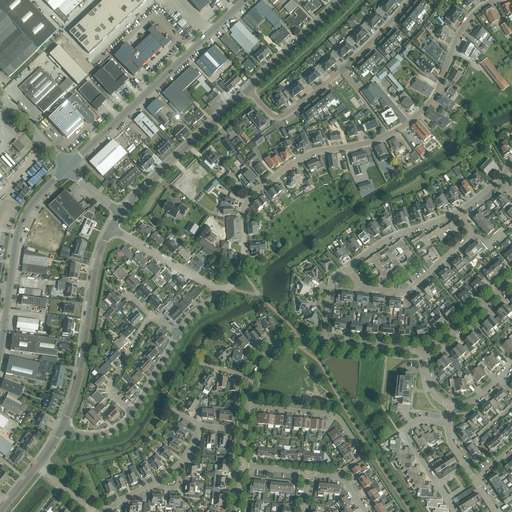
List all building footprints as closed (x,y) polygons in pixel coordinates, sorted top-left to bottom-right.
[(27,0),(0,0),(0,67),(9,77),(18,69),(57,31),(37,11),(27,0)] [(43,0),(49,6),(47,8),(52,13),(54,11),(64,22),(67,19),(71,15),(69,14),(84,0),(43,0)] [(114,13),(119,9),(109,0),(104,0),(103,1),(114,13)] [(123,5),(118,0),(109,0),(119,9),(123,5)] [(140,6),(136,2),(133,0),(129,0),(128,1),(136,10),(140,6)] [(188,0),(200,13),(210,4),(206,0),(188,0)] [(308,17),(299,8),(296,5),(298,3),(295,0),(292,0),(284,8),(290,14),(294,10),(299,15),(294,19),(291,16),(285,21),(292,28),(295,26),(297,28),(304,21),(308,17)] [(315,0),(311,0),(309,3),(306,5),(312,12),(316,9),(317,9),(321,5),(315,0)] [(383,1),(391,8),(396,3),(394,1),(394,0),(385,0),(384,2),(383,1)] [(418,0),(416,3),(424,10),(427,5),(421,0),(418,0)] [(111,16),(114,13),(103,1),(100,4),(111,16)] [(128,1),(123,5),(132,14),(136,10),(128,1)] [(267,20),(274,27),(275,25),(280,21),(269,9),(262,1),(260,3),(255,7),(265,18),(267,20)] [(391,8),(383,1),(378,7),(379,8),(377,10),(382,15),(384,12),(386,14),(391,8)] [(413,7),(420,14),(424,10),(416,3),(413,7)] [(511,20),(511,10),(510,7),(511,7),(509,3),(502,7),(502,8),(501,8),(501,7),(498,9),(503,17),(506,15),(508,18),(509,18),(511,21),(511,20)] [(106,20),(111,16),(100,4),(95,8),(106,20)] [(132,14),(123,5),(119,9),(127,18),(132,14)] [(453,8),(450,12),(458,18),(463,13),(461,11),(463,9),(457,5),(456,7),(455,7),(454,9),(453,8)] [(500,19),(491,6),(483,11),(491,24),(500,19)] [(244,17),(242,19),(252,30),(255,28),(265,18),(255,7),(244,17)] [(420,14),(413,7),(409,11),(417,18),(420,14)] [(103,24),(106,20),(95,8),(92,12),(103,24)] [(127,18),(119,9),(114,13),(123,22),(127,18)] [(382,19),(381,18),(380,17),(382,15),(377,10),(370,18),(377,24),(382,19)] [(413,22),(417,18),(409,11),(406,15),(413,22)] [(99,28),(103,24),(92,12),(88,16),(99,28)] [(458,18),(450,12),(447,16),(448,16),(446,19),(447,19),(445,21),(450,26),(452,23),(454,24),(458,18)] [(123,22),(114,13),(111,16),(119,26),(123,22)] [(402,20),(410,26),(413,22),(406,15),(402,20)] [(94,32),(99,28),(88,16),(83,20),(94,32)] [(106,20),(115,30),(119,26),(111,16),(106,20)] [(439,17),(436,20),(441,26),(444,23),(439,17)] [(372,30),(374,27),(377,24),(370,18),(363,25),(368,30),(370,28),(372,30)] [(86,33),(90,36),(94,32),(83,20),(78,24),(86,33)] [(115,30),(106,20),(103,24),(111,33),(115,30)] [(407,30),(410,26),(402,20),(399,24),(404,28),(401,31),(407,35),(409,32),(407,30)] [(239,22),(230,31),(232,33),(230,36),(246,53),(247,53),(256,44),(257,43),(258,43),(253,37),(239,23),(239,22)] [(504,32),(510,28),(506,23),(500,26),(504,32)] [(86,33),(78,24),(75,28),(79,32),(83,36),(86,33)] [(111,33),(103,24),(99,28),(107,37),(111,33)] [(360,27),(355,32),(362,39),(367,34),(365,32),(368,30),(363,25),(361,27),(360,27)] [(438,32),(447,36),(448,32),(446,31),(447,29),(440,26),(438,32)] [(134,76),(143,68),(142,67),(163,48),(164,49),(165,48),(164,48),(171,41),(168,38),(169,37),(168,37),(165,39),(153,27),(148,32),(151,35),(147,39),(143,34),(140,38),(144,42),(134,52),(127,45),(115,57),(121,64),(122,63),(125,66),(124,67),(134,76)] [(278,32),(279,33),(272,40),(278,46),(283,41),(290,35),(283,27),(278,32)] [(486,32),(479,27),(475,33),(474,32),(471,36),(479,41),(481,37),(482,38),(486,32)] [(73,37),(79,32),(75,28),(69,33),(73,37)] [(107,37),(99,28),(94,32),(103,41),(107,37)] [(414,38),(412,40),(415,44),(417,41),(417,40),(424,31),(422,29),(414,38)] [(389,34),(397,41),(400,37),(393,30),(389,34)] [(77,42),(83,36),(79,32),(73,37),(77,42)] [(103,41),(94,32),(90,36),(90,37),(98,45),(103,41)] [(347,39),(348,40),(353,45),(355,42),(357,44),(362,39),(355,32),(347,39)] [(447,36),(438,32),(436,35),(439,37),(438,39),(444,41),(447,36)] [(87,40),(90,37),(90,36),(86,33),(83,36),(77,42),(81,46),(87,40)] [(393,45),(397,41),(389,34),(386,38),(393,45)] [(240,50),(225,35),(220,40),(235,55),(239,51),(240,50)] [(87,40),(91,45),(95,49),(98,45),(90,37),(87,40)] [(389,49),(393,45),(386,38),(382,42),(389,49)] [(85,50),(91,45),(87,40),(81,46),(85,50)] [(340,47),(347,54),(352,49),(350,47),(353,45),(348,40),(340,47)] [(423,48),(426,51),(438,61),(442,52),(436,46),(437,45),(432,41),(429,45),(428,47),(426,45),(424,47),(423,48)] [(386,52),(389,49),(382,42),(378,46),(383,50),(380,53),(385,58),(388,55),(386,52)] [(467,43),(463,49),(461,54),(470,59),(475,50),(472,49),(473,47),(467,43)] [(89,54),(95,49),(91,45),(85,50),(89,54)] [(214,46),(196,63),(210,78),(228,61),(214,46)] [(331,53),(332,54),(337,59),(339,57),(341,59),(347,54),(340,47),(340,46),(331,53)] [(53,60),(63,51),(59,47),(49,56),(53,60)] [(259,52),(265,58),(270,53),(264,47),(259,52)] [(408,51),(404,48),(399,54),(402,57),(408,51)] [(58,65),(67,56),(63,51),(53,60),(58,65)] [(368,55),(375,63),(377,61),(380,63),(384,59),(379,54),(377,56),(372,51),(368,55)] [(265,58),(259,52),(254,57),(260,63),(265,58)] [(332,54),(324,60),(331,68),(336,63),(334,61),(337,59),(332,54)] [(371,66),(375,63),(368,55),(364,59),(371,66)] [(67,56),(58,65),(62,69),(71,60),(67,56)] [(426,58),(419,67),(425,72),(426,70),(430,74),(435,69),(431,65),(432,64),(426,58)] [(487,58),(480,64),(502,92),(509,86),(487,58)] [(256,67),(251,61),(249,59),(242,65),(243,65),(240,67),(242,69),(244,67),(249,73),(256,67)] [(367,70),(371,66),(364,59),(360,63),(367,70)] [(400,64),(394,59),(386,67),(391,73),(400,64)] [(66,74),(76,64),(71,60),(62,69),(66,74)] [(324,60),(317,67),(321,72),(323,70),(325,72),(331,68),(324,60)] [(111,61),(103,69),(102,69),(93,77),(111,96),(116,93),(125,84),(129,80),(111,61)] [(363,74),(367,70),(360,63),(356,66),(363,74)] [(70,78),(80,69),(76,64),(66,74),(70,78)] [(191,67),(162,94),(181,114),(195,101),(186,91),(187,91),(185,89),(200,76),(191,67)] [(314,68),(308,73),(314,81),(320,76),(318,74),(321,72),(317,67),(314,69),(314,68)] [(41,68),(35,73),(20,88),(25,94),(37,107),(38,107),(44,113),(65,93),(64,93),(73,84),(68,79),(59,88),(59,87),(47,74),(46,74),(41,68)] [(84,73),(80,69),(70,78),(74,82),(84,73)] [(387,75),(383,69),(376,75),(381,81),(387,75)] [(448,79),(457,85),(459,81),(458,81),(462,75),(454,70),(451,75),(450,75),(448,79)] [(84,73),(74,82),(78,87),(88,78),(84,73)] [(303,78),(301,80),(305,86),(307,84),(309,86),(314,81),(308,73),(302,78),(303,78)] [(407,97),(407,98),(405,96),(406,95),(402,91),(404,90),(390,74),(385,78),(398,92),(397,93),(397,95),(401,100),(402,99),(404,101),(401,104),(404,107),(404,106),(409,110),(414,105),(407,97)] [(222,81),(219,84),(223,89),(225,87),(229,92),(240,81),(235,75),(225,85),(222,81)] [(381,81),(376,75),(372,79),(377,84),(381,81)] [(429,98),(434,89),(417,79),(412,88),(422,94),(425,95),(429,98)] [(301,80),(292,87),(298,94),(304,90),(302,88),(305,86),(301,80)] [(405,87),(405,88),(407,89),(410,84),(404,80),(403,82),(402,82),(401,84),(401,85),(405,87)] [(78,91),(92,105),(97,111),(102,106),(102,105),(107,101),(89,81),(78,91)] [(208,81),(206,83),(212,90),(215,88),(208,81)] [(215,83),(213,85),(215,87),(222,94),(224,92),(217,85),(215,83)] [(382,98),(371,84),(362,91),(372,105),(382,98)] [(298,94),(292,87),(284,93),(288,98),(290,96),(292,99),(298,94)] [(456,93),(449,88),(446,93),(453,97),(456,93)] [(330,103),(334,99),(336,102),(339,99),(334,94),(332,96),(328,91),(324,95),(330,103)] [(214,92),(208,98),(204,101),(211,109),(215,105),(214,105),(221,99),(214,92)] [(279,109),(284,105),(285,104),(284,102),(286,100),(282,93),(272,100),(279,109)] [(74,95),(60,109),(63,112),(52,123),(67,139),(84,123),(83,122),(84,120),(86,122),(90,123),(93,115),(91,113),(74,95)] [(324,95),(319,98),(327,107),(326,106),(330,103),(324,95)] [(440,95),(436,102),(448,108),(452,102),(440,95)] [(322,110),(327,107),(319,98),(315,102),(322,110)] [(164,106),(157,99),(152,104),(159,111),(164,106)] [(322,110),(315,102),(311,105),(317,113),(321,109),(322,110)] [(159,111),(152,104),(146,109),(161,125),(159,127),(163,131),(168,126),(166,124),(169,122),(159,111)] [(460,108),(465,112),(469,107),(464,104),(460,108)] [(313,116),(317,113),(311,105),(307,108),(314,117),(313,116)] [(339,113),(346,108),(343,105),(336,109),(339,113)] [(307,123),(314,117),(307,108),(302,112),(307,117),(304,119),(307,123)] [(436,114),(430,108),(429,108),(426,113),(430,116),(429,117),(444,129),(451,122),(442,116),(444,114),(441,112),(439,114),(437,112),(436,114)] [(63,112),(60,109),(49,119),(52,123),(63,112)] [(198,109),(191,116),(190,115),(186,119),(190,123),(191,122),(193,125),(198,120),(199,120),(204,115),(198,109)] [(397,119),(393,113),(391,109),(381,115),(388,125),(397,119)] [(248,115),(254,123),(262,117),(257,112),(255,113),(253,111),(248,115)] [(361,118),(360,117),(363,114),(361,112),(354,117),(357,121),(361,118)] [(142,113),(134,121),(151,139),(159,131),(142,113)] [(262,117),(254,123),(261,131),(266,127),(264,125),(266,123),(262,117)] [(338,128),(332,120),(330,122),(329,120),(327,121),(328,122),(327,122),(328,125),(330,127),(330,126),(331,126),(334,124),(337,128),(338,128)] [(364,125),(365,125),(367,131),(366,132),(379,127),(376,120),(364,124),(364,125)] [(0,130),(5,136),(9,131),(0,121),(0,130)] [(419,121),(411,127),(424,141),(431,135),(419,121)] [(437,125),(433,122),(429,127),(433,130),(437,125)] [(362,131),(357,124),(356,124),(346,127),(349,137),(354,136),(354,137),(358,136),(357,133),(362,131)] [(178,140),(187,132),(182,127),(173,135),(178,140)] [(318,131),(319,133),(317,133),(316,132),(311,134),(314,144),(322,142),(322,140),(325,139),(322,130),(318,131)] [(330,132),(330,134),(331,141),(340,140),(339,133),(333,133),(333,131),(330,132)] [(306,147),(305,146),(305,145),(308,144),(304,134),(301,135),(302,138),(300,139),(300,138),(294,140),(298,150),(306,147)] [(265,139),(261,135),(248,146),(252,150),(265,139)] [(161,156),(172,147),(169,144),(171,142),(168,138),(155,150),(161,156)] [(400,155),(398,152),(405,148),(403,144),(400,146),(395,138),(388,142),(392,148),(390,149),(392,152),(394,151),(395,154),(397,157),(400,155)] [(25,148),(18,140),(12,145),(19,153),(25,148)] [(110,173),(114,169),(113,168),(127,155),(113,141),(90,163),(103,177),(107,180),(112,175),(110,173)] [(286,147),(284,147),(282,149),(282,150),(288,159),(292,156),(286,148),(290,145),(288,141),(283,142),(286,147)] [(500,149),(503,154),(502,155),(504,158),(508,156),(507,155),(510,153),(506,148),(509,146),(506,141),(501,144),(503,148),(500,149)] [(230,153),(232,152),(235,149),(230,143),(227,145),(225,146),(230,153)] [(384,151),(382,145),(374,148),(378,158),(387,154),(386,150),(384,151)] [(421,145),(415,150),(420,157),(427,153),(421,145)] [(140,157),(143,160),(144,161),(140,165),(145,171),(148,168),(149,169),(153,166),(152,165),(155,162),(151,158),(154,155),(148,149),(145,152),(140,157)] [(288,159),(282,150),(278,154),(275,150),(273,152),(276,156),(277,155),(283,162),(284,161),(284,162),(288,159)] [(361,163),(360,161),(366,159),(364,151),(351,155),(353,162),(357,162),(357,164),(361,163)] [(212,152),(205,160),(211,166),(213,163),(216,166),(219,163),(216,160),(219,158),(212,152)] [(258,159),(255,155),(253,152),(247,157),(250,161),(253,162),(256,166),(255,168),(261,175),(267,171),(261,163),(258,159)] [(415,152),(411,155),(416,162),(420,159),(415,152)] [(277,155),(276,156),(270,161),(267,157),(265,159),(265,160),(271,169),(274,166),(275,168),(283,163),(283,162),(277,155)] [(337,167),(337,164),(336,160),(335,160),(335,156),(328,157),(329,165),(330,168),(337,167)] [(314,161),(307,164),(310,171),(318,167),(319,170),(324,168),(321,161),(318,162),(317,159),(314,161)] [(480,169),(486,175),(492,169),(495,172),(498,168),(489,160),(480,169)] [(229,173),(231,171),(223,163),(221,165),(229,173)] [(355,169),(357,176),(362,174),(359,164),(354,166),(355,169)] [(116,171),(114,169),(110,173),(112,175),(107,180),(112,186),(114,185),(121,192),(124,189),(125,189),(126,189),(128,187),(141,175),(135,168),(120,182),(112,175),(116,171)] [(243,173),(241,174),(244,177),(241,179),(247,186),(251,182),(255,178),(249,172),(247,169),(243,173)] [(198,185),(204,179),(195,170),(189,176),(198,185)] [(293,173),(288,177),(291,181),(289,182),(288,184),(290,186),(292,187),(294,185),(294,183),(298,180),(298,181),(302,179),(296,171),(295,172),(295,171),(295,172),(294,174),(293,173),(292,173),(293,173)] [(484,181),(476,173),(468,180),(475,189),(484,181)] [(305,181),(307,185),(303,188),(305,192),(314,187),(309,179),(305,181)] [(465,180),(460,184),(462,187),(460,189),(463,194),(463,195),(465,198),(469,195),(468,194),(470,192),(466,187),(469,185),(465,180)] [(277,185),(273,188),(277,195),(282,191),(282,192),(285,190),(280,184),(278,186),(277,185)] [(448,199),(449,199),(452,204),(459,200),(455,194),(458,192),(454,186),(449,190),(450,193),(445,196),(448,199)] [(268,192),(266,194),(271,201),(273,200),(272,199),(277,195),(273,188),(268,192)] [(65,190),(54,200),(54,201),(64,212),(74,222),(85,212),(65,190)] [(201,192),(195,200),(198,202),(205,194),(212,201),(214,198),(204,190),(202,193),(201,192)] [(443,194),(438,197),(437,197),(437,196),(436,196),(434,196),(434,197),(433,198),(434,199),(438,208),(442,206),(443,207),(448,204),(443,194)] [(264,195),(257,200),(262,207),(267,203),(268,204),(270,202),(264,195)] [(499,205),(506,199),(502,195),(499,198),(497,196),(492,200),(494,203),(494,202),(496,204),(497,202),(499,205)] [(222,202),(220,205),(232,207),(232,206),(233,206),(235,201),(227,197),(225,203),(222,202)] [(433,213),(429,205),(433,204),(430,198),(425,201),(427,205),(422,208),(426,216),(433,213)] [(506,199),(499,205),(503,209),(501,211),(503,213),(508,209),(506,207),(510,203),(506,199)] [(262,207),(257,200),(252,204),(253,205),(250,207),(255,214),(259,212),(258,210),(262,207)] [(64,212),(54,201),(48,207),(58,217),(64,212)] [(167,213),(176,218),(179,213),(184,215),(188,209),(181,205),(179,209),(168,202),(163,209),(167,212),(167,213)] [(420,218),(417,212),(421,210),(418,204),(413,206),(414,209),(409,211),(412,221),(420,218)] [(232,207),(220,205),(219,209),(220,209),(223,209),(224,215),(233,215),(233,209),(232,209),(232,207)] [(511,206),(508,209),(503,213),(505,215),(509,219),(510,217),(511,216),(511,206)] [(406,208),(400,210),(401,213),(396,215),(399,224),(406,222),(404,215),(408,214),(406,208)] [(477,224),(483,218),(480,214),(482,212),(480,209),(475,214),(477,216),(473,219),(477,224)] [(74,222),(64,212),(58,217),(68,228),(74,222)] [(82,217),(87,219),(80,234),(88,237),(93,227),(94,227),(96,223),(92,221),(91,220),(94,214),(88,212),(82,217)] [(378,222),(382,228),(383,227),(385,230),(390,226),(386,220),(390,218),(386,212),(383,214),(385,217),(378,222)] [(239,231),(238,218),(226,218),(227,231),(239,231)] [(485,220),(483,218),(477,224),(480,228),(488,221),(489,220),(487,218),(485,220)] [(460,231),(453,221),(440,230),(443,234),(449,230),(452,231),(455,235),(460,231)] [(492,225),(488,221),(480,228),(484,232),(490,226),(492,225)] [(379,229),(378,227),(374,222),(369,225),(371,228),(367,230),(370,233),(371,234),(373,237),(375,237),(379,234),(376,231),(379,229)] [(149,228),(148,229),(143,225),(137,230),(146,238),(149,235),(151,238),(159,230),(157,229),(155,231),(154,230),(153,231),(152,230),(152,229),(151,228),(150,228),(149,228)] [(196,226),(195,228),(190,225),(187,231),(194,235),(199,227),(196,226)] [(203,239),(206,234),(208,235),(209,235),(210,234),(209,233),(208,232),(210,229),(209,228),(205,225),(194,240),(196,241),(199,244),(203,239)] [(494,230),(490,226),(484,232),(487,236),(491,232),(493,235),(498,230),(496,228),(494,230)] [(439,228),(426,237),(429,240),(434,237),(437,237),(441,242),(446,238),(443,234),(440,230),(439,228)] [(369,241),(366,236),(369,235),(364,229),(362,231),(363,233),(358,237),(364,245),(369,241)] [(159,230),(151,238),(159,246),(164,242),(166,244),(170,240),(172,237),(170,235),(164,240),(157,233),(160,231),(159,230)] [(239,240),(239,231),(227,231),(227,241),(239,240)] [(210,233),(210,234),(209,235),(206,238),(214,244),(217,238),(215,237),(210,233)] [(360,248),(355,242),(358,240),(354,233),(350,236),(353,239),(347,243),(354,252),(360,248)] [(424,233),(411,242),(414,246),(419,242),(422,242),(425,246),(426,247),(431,243),(429,240),(426,237),(424,233)] [(77,240),(72,254),(71,258),(80,260),(81,257),(82,257),(86,243),(77,240)] [(170,240),(166,244),(164,246),(173,254),(177,250),(179,252),(183,248),(180,246),(178,248),(170,240)] [(409,250),(402,240),(389,249),(392,252),(398,249),(400,249),(403,253),(404,254),(409,250)] [(229,260),(234,259),(234,256),(234,251),(228,251),(228,253),(226,253),(226,249),(228,249),(229,242),(222,242),(221,249),(223,249),(223,251),(223,254),(229,255),(229,257),(229,260)] [(253,257),(260,257),(259,252),(260,252),(260,251),(265,250),(265,242),(250,243),(250,249),(251,249),(251,255),(253,254),(253,257)] [(484,251),(486,249),(482,244),(479,246),(476,242),(472,246),(478,252),(480,255),(484,251)] [(426,247),(425,246),(421,249),(423,251),(426,248),(429,252),(428,255),(423,259),(425,262),(438,253),(433,247),(432,245),(431,243),(426,247)] [(129,260),(132,257),(134,255),(125,246),(121,251),(119,249),(115,252),(118,255),(120,252),(129,260)] [(335,254),(339,260),(341,258),(342,258),(344,260),(349,256),(344,250),(347,249),(345,246),(342,248),(341,246),(336,250),(338,252),(335,254)] [(388,246),(375,255),(378,259),(383,255),(386,256),(389,259),(390,260),(395,256),(392,252),(389,249),(388,246)] [(472,246),(468,249),(474,256),(476,258),(478,256),(476,254),(478,252),(472,246)] [(183,248),(179,252),(178,253),(186,262),(191,257),(193,259),(197,256),(196,256),(194,253),(191,256),(183,248)] [(474,256),(468,249),(464,253),(467,257),(465,259),(469,264),(471,262),(472,262),(476,259),(476,258),(474,256)] [(24,250),(23,256),(47,259),(47,257),(24,250)] [(403,253),(399,255),(401,257),(404,255),(407,258),(406,261),(401,265),(402,267),(404,269),(416,260),(409,250),(404,254),(403,253)] [(511,260),(511,257),(508,253),(504,256),(502,254),(500,256),(504,261),(506,259),(509,263),(511,260)] [(132,257),(129,260),(131,263),(134,260),(142,268),(146,264),(147,263),(139,254),(134,259),(132,257)] [(378,259),(375,255),(362,264),(365,268),(371,264),(374,264),(376,268),(377,269),(382,265),(382,264),(378,259)] [(23,256),(22,264),(46,267),(47,259),(23,256)] [(197,256),(193,259),(191,261),(200,269),(204,265),(206,267),(210,263),(207,261),(205,264),(197,256)] [(389,259),(385,262),(387,264),(390,261),(393,265),(392,268),(387,272),(389,275),(390,276),(402,267),(401,265),(397,260),(396,258),(395,256),(390,260),(389,259)] [(500,256),(497,258),(496,258),(495,259),(495,260),(497,262),(495,264),(501,271),(505,267),(502,263),(504,261),(500,256)] [(459,257),(455,260),(461,267),(465,263),(467,266),(469,264),(465,259),(463,260),(459,257)] [(323,272),(329,271),(332,265),(328,260),(322,260),(319,267),(323,272)] [(461,267),(455,260),(451,264),(454,268),(452,270),(457,275),(459,273),(457,270),(461,267)] [(146,264),(142,268),(145,270),(147,267),(156,276),(159,272),(161,270),(152,262),(148,266),(146,264)] [(210,263),(206,267),(205,269),(213,277),(216,274),(218,277),(223,271),(220,268),(216,266),(214,268),(210,263)] [(22,264),(21,272),(45,275),(46,267),(22,264)] [(70,264),(69,271),(79,272),(80,265),(70,264)] [(495,264),(491,267),(497,274),(501,271),(495,264)] [(377,269),(376,268),(373,271),(374,273),(378,270),(380,274),(380,276),(374,280),(377,284),(389,275),(387,272),(383,266),(382,265),(377,269)] [(306,276),(305,279),(310,282),(312,279),(318,276),(318,270),(312,266),(306,269),(306,276)] [(120,267),(118,269),(113,275),(120,282),(127,275),(120,267)] [(491,267),(487,271),(493,278),(497,274),(491,267)] [(447,268),(443,271),(448,278),(452,274),(454,277),(457,275),(452,270),(450,271),(447,268)] [(156,276),(151,280),(153,283),(161,275),(168,283),(172,279),(174,278),(165,269),(161,274),(159,272),(156,276)] [(60,279),(59,281),(68,282),(69,278),(78,279),(79,272),(69,271),(66,271),(66,276),(61,275),(61,277),(62,277),(62,279),(60,279)] [(135,273),(133,271),(127,278),(129,280),(132,276),(132,277),(135,273)] [(448,278),(443,271),(438,275),(442,279),(440,281),(444,286),(446,284),(446,283),(450,280),(448,278)] [(481,272),(479,274),(483,279),(485,277),(489,281),(493,278),(487,271),(483,275),(481,272)] [(483,279),(479,274),(477,276),(479,279),(475,282),(480,289),(485,285),(481,281),(483,279)] [(132,276),(129,280),(126,282),(134,290),(140,284),(132,277),(132,276)] [(169,283),(168,283),(163,289),(166,292),(172,287),(174,289),(177,286),(181,290),(187,285),(178,277),(174,281),(172,279),(168,283),(169,283)] [(310,282),(305,279),(303,281),(298,285),(298,291),(303,294),(309,291),(309,284),(310,282)] [(480,289),(475,282),(471,286),(466,280),(464,282),(466,285),(471,290),(473,288),(476,292),(480,289)] [(58,281),(57,288),(57,289),(66,291),(65,296),(75,297),(77,286),(67,285),(67,286),(65,286),(65,282),(68,282),(59,281),(58,281)] [(430,282),(426,286),(432,293),(434,295),(437,293),(438,294),(441,291),(437,286),(435,288),(430,282)] [(466,285),(464,287),(460,291),(462,293),(468,300),(472,296),(469,292),(471,290),(466,285)] [(143,286),(140,289),(138,292),(145,300),(149,296),(152,299),(155,296),(161,290),(159,288),(156,291),(155,290),(152,293),(151,294),(143,286),(143,287),(143,286)] [(432,293),(426,286),(422,290),(427,295),(425,297),(429,302),(432,299),(429,295),(432,293)] [(191,302),(193,300),(194,301),(202,293),(196,287),(189,294),(187,293),(184,295),(186,297),(187,297),(191,302)] [(121,304),(122,304),(119,302),(120,301),(112,293),(107,299),(114,306),(112,307),(115,311),(117,308),(122,304),(121,304)] [(346,302),(347,293),(342,293),(341,300),(336,300),(336,304),(342,304),(342,302),(346,302)] [(347,293),(346,302),(350,303),(350,307),(354,308),(354,301),(352,301),(353,294),(347,293)] [(429,302),(425,297),(423,299),(418,293),(414,297),(420,303),(423,301),(426,304),(429,302)] [(458,293),(456,294),(454,296),(458,301),(460,299),(464,303),(468,300),(462,293),(460,295),(458,293)] [(357,302),(354,301),(354,308),(358,308),(358,304),(362,304),(363,295),(358,294),(357,302)] [(363,295),(362,304),(366,305),(366,309),(370,310),(370,303),(368,303),(369,296),(363,295)] [(152,299),(149,302),(157,310),(159,307),(162,304),(155,296),(152,299)] [(373,304),(370,303),(370,310),(374,310),(374,305),(378,306),(379,297),(374,296),(373,304)] [(50,309),(51,301),(22,297),(21,305),(50,309)] [(187,297),(186,297),(179,304),(177,302),(175,305),(175,306),(177,307),(180,310),(182,313),(181,312),(183,310),(184,311),(192,303),(191,302),(187,297)] [(385,297),(379,297),(378,306),(382,306),(382,312),(386,313),(386,306),(384,306),(385,297)] [(420,303),(414,297),(410,300),(415,306),(413,308),(417,312),(420,310),(417,306),(420,303)] [(162,304),(159,307),(162,310),(165,307),(171,301),(169,299),(163,304),(162,304)] [(304,314),(309,310),(307,308),(307,301),(301,299),(296,303),(296,309),(302,312),(304,314)] [(386,306),(386,313),(390,313),(390,309),(394,309),(395,300),(390,299),(389,307),(386,306)] [(445,302),(446,303),(443,305),(451,315),(455,311),(450,305),(452,304),(448,299),(445,302)] [(395,300),(394,309),(400,310),(399,312),(402,312),(402,315),(406,316),(407,309),(402,309),(402,308),(400,308),(401,301),(395,300)] [(122,303),(122,304),(121,304),(122,304),(117,308),(120,310),(123,314),(125,311),(123,308),(125,306),(122,303)] [(64,308),(60,307),(60,312),(63,312),(63,313),(73,314),(72,315),(73,315),(74,305),(74,306),(64,304),(64,308)] [(439,307),(436,310),(440,314),(442,313),(447,318),(451,315),(443,305),(440,308),(439,307)] [(505,305),(501,309),(507,316),(511,312),(511,307),(510,306),(508,308),(505,305)] [(177,307),(170,314),(167,311),(164,314),(170,321),(172,318),(175,321),(182,313),(180,310),(177,307)] [(507,316),(501,309),(496,313),(499,316),(496,318),(502,325),(505,323),(503,320),(507,316)] [(311,313),(309,310),(304,314),(306,317),(307,323),(312,326),(318,322),(317,316),(311,313)] [(440,314),(436,310),(433,312),(436,316),(433,318),(439,325),(443,322),(438,316),(440,314)] [(129,320),(134,325),(142,317),(137,312),(129,319),(130,320),(129,320)] [(337,315),(333,314),(332,321),(335,321),(334,328),(340,329),(341,320),(337,319),(337,315)] [(72,321),(67,320),(67,317),(61,316),(60,319),(64,320),(62,333),(70,334),(72,321)] [(341,320),(340,329),(345,329),(346,322),(349,322),(349,316),(345,316),(345,319),(341,319),(341,320)] [(353,316),(349,316),(349,322),(351,323),(350,331),(356,332),(357,322),(353,322),(353,316)] [(271,317),(267,319),(262,322),(265,328),(268,326),(271,332),(277,328),(271,317)] [(427,317),(424,320),(428,325),(430,323),(435,329),(439,325),(433,318),(430,321),(427,317)] [(491,317),(487,321),(493,329),(496,326),(498,328),(502,325),(496,318),(494,320),(491,317)] [(39,321),(17,318),(16,328),(20,329),(19,331),(36,334),(36,331),(37,331),(39,321)] [(124,321),(126,323),(128,325),(122,332),(127,337),(135,330),(132,327),(134,325),(129,320),(127,318),(124,321)] [(357,322),(356,332),(361,332),(362,325),(365,325),(365,319),(361,318),(361,323),(357,322)] [(365,319),(365,325),(367,325),(366,333),(372,333),(373,324),(369,324),(369,319),(365,319)] [(373,324),(372,333),(377,334),(378,325),(381,326),(381,319),(377,319),(377,325),(373,324)] [(386,320),(381,319),(381,326),(383,326),(383,333),(388,334),(389,325),(385,324),(386,320)] [(393,325),(389,325),(388,334),(394,335),(394,327),(397,327),(398,321),(393,321),(393,325)] [(402,322),(398,321),(397,327),(399,328),(399,335),(405,336),(405,327),(401,326),(402,322)] [(493,329),(487,321),(482,325),(486,330),(484,332),(488,337),(492,333),(490,331),(493,329)] [(405,327),(405,336),(410,336),(410,329),(413,329),(414,323),(409,322),(409,327),(405,327)] [(414,323),(413,329),(415,329),(417,336),(423,334),(420,325),(416,326),(415,322),(414,323)] [(258,323),(254,326),(253,325),(252,325),(250,327),(254,332),(260,339),(264,335),(260,330),(262,328),(258,323)] [(247,330),(248,331),(244,334),(248,340),(251,338),(255,343),(260,339),(254,332),(250,327),(247,329),(247,330)] [(165,334),(160,329),(157,332),(159,334),(153,341),(153,342),(158,347),(166,339),(163,336),(165,334)] [(122,332),(122,333),(119,336),(121,338),(114,344),(115,345),(120,350),(128,342),(125,339),(127,337),(122,332)] [(485,341),(479,334),(476,336),(474,333),(469,337),(476,344),(478,342),(481,345),(485,341)] [(12,334),(10,351),(41,355),(40,359),(56,363),(58,352),(59,340),(57,340),(12,334)] [(243,336),(241,338),(237,335),(235,337),(232,340),(236,344),(235,345),(239,348),(240,346),(243,350),(250,343),(243,336)] [(57,337),(57,340),(59,340),(58,352),(68,353),(69,345),(66,344),(65,343),(65,338),(57,337)] [(476,344),(469,337),(464,341),(467,344),(465,346),(471,353),(473,351),(471,348),(476,344)] [(158,347),(153,342),(150,345),(152,347),(145,354),(146,354),(151,359),(159,352),(156,349),(158,347)] [(511,352),(511,349),(506,343),(502,346),(500,345),(497,347),(502,353),(505,351),(508,355),(511,352)] [(120,350),(115,345),(112,348),(114,350),(107,357),(108,358),(112,363),(112,362),(113,363),(120,355),(118,352),(120,350)] [(233,345),(232,349),(231,353),(234,354),(232,360),(237,364),(241,362),(243,356),(238,352),(240,350),(233,345)] [(471,353),(465,346),(462,348),(460,345),(455,349),(462,356),(465,354),(467,356),(471,353)] [(231,353),(232,349),(230,348),(227,350),(224,348),(216,356),(222,362),(227,356),(230,357),(231,354),(231,353)] [(462,356),(455,349),(450,353),(453,356),(451,358),(457,365),(461,361),(459,359),(462,356)] [(492,355),(488,358),(495,367),(500,362),(497,358),(499,356),(494,350),(491,353),(492,355)] [(151,359),(146,354),(143,357),(145,359),(138,366),(139,367),(144,372),(151,364),(149,362),(151,359)] [(457,365),(451,358),(449,360),(445,356),(440,360),(446,368),(450,365),(453,368),(457,365)] [(38,363),(9,357),(7,365),(36,372),(38,363)] [(112,363),(108,358),(105,361),(107,363),(100,370),(105,375),(113,367),(110,365),(112,363)] [(482,360),(480,363),(481,364),(485,369),(487,367),(491,371),(495,367),(488,358),(484,361),(482,360)] [(39,359),(38,363),(36,372),(34,380),(37,381),(35,386),(41,388),(42,382),(43,382),(45,373),(53,375),(51,385),(61,387),(65,369),(56,367),(57,363),(56,363),(40,359),(40,360),(39,359)] [(446,368),(440,360),(435,364),(438,367),(435,370),(439,374),(437,376),(439,378),(445,373),(443,370),(446,368)] [(478,367),(474,370),(481,379),(486,375),(479,366),(481,364),(480,363),(477,365),(478,367)] [(36,372),(7,365),(5,374),(34,380),(36,372)] [(94,370),(97,373),(99,375),(92,382),(98,388),(106,380),(103,377),(105,375),(100,370),(97,367),(94,370)] [(144,372),(139,367),(136,370),(138,372),(131,379),(131,380),(136,384),(137,385),(144,377),(141,374),(144,372)] [(474,370),(472,372),(471,371),(469,373),(466,369),(463,372),(466,375),(471,381),(473,379),(477,383),(481,379),(474,370)] [(124,373),(124,374),(122,377),(130,385),(124,392),(129,397),(137,389),(134,387),(136,384),(131,380),(131,379),(128,376),(128,377),(124,373)] [(207,395),(209,392),(212,386),(209,385),(213,379),(205,374),(202,380),(203,380),(201,384),(206,386),(203,392),(207,395)] [(406,374),(406,376),(405,379),(398,378),(397,378),(396,378),(396,383),(397,383),(396,393),(395,393),(394,398),(395,399),(403,400),(403,405),(411,405),(412,392),(412,391),(413,391),(413,389),(412,389),(412,388),(413,388),(414,375),(406,374)] [(464,379),(459,380),(461,391),(467,390),(466,385),(467,384),(471,381),(466,375),(464,377),(464,379)] [(226,388),(227,378),(219,377),(219,384),(215,383),(214,391),(218,392),(219,387),(226,388)] [(3,379),(0,388),(0,389),(19,397),(23,387),(3,379)] [(461,391),(459,380),(454,381),(453,379),(450,380),(449,380),(450,387),(453,387),(454,392),(461,391)] [(230,393),(230,391),(237,392),(239,381),(231,380),(231,385),(227,385),(227,393),(230,393)] [(501,392),(497,395),(501,400),(505,397),(508,400),(511,398),(504,390),(501,392)] [(97,411),(103,405),(101,403),(105,399),(97,391),(92,397),(99,404),(95,408),(97,411)] [(41,393),(39,397),(39,398),(45,401),(43,408),(52,411),(57,398),(48,395),(47,396),(41,393)] [(18,414),(22,407),(24,403),(21,402),(7,395),(5,398),(2,406),(18,414)] [(494,398),(491,401),(498,408),(497,409),(499,411),(501,409),(499,408),(501,406),(498,402),(501,400),(497,395),(494,398)] [(200,406),(200,405),(203,400),(199,398),(197,402),(192,398),(186,409),(193,413),(197,405),(200,406)] [(498,408),(491,401),(489,403),(489,402),(485,405),(489,410),(492,407),(496,411),(497,409),(498,408)] [(200,405),(200,406),(197,410),(199,412),(202,412),(202,418),(208,419),(209,410),(205,409),(206,406),(200,405)] [(482,409),(479,411),(486,419),(485,420),(487,422),(489,420),(487,418),(489,417),(486,413),(489,410),(485,405),(481,409),(482,409)] [(113,407),(105,415),(111,420),(119,413),(113,407)] [(209,410),(208,419),(214,419),(214,413),(217,413),(218,407),(212,407),(212,410),(209,410)] [(226,421),(227,412),(223,411),(224,408),(218,407),(217,413),(220,414),(219,420),(226,421)] [(97,411),(95,408),(92,411),(91,410),(86,416),(95,426),(101,420),(97,416),(100,413),(97,411)] [(230,412),(227,412),(226,421),(232,421),(233,415),(235,415),(236,409),(230,409),(230,412)] [(486,419),(479,411),(477,413),(476,413),(473,416),(477,421),(480,418),(483,422),(485,420),(486,419)] [(40,414),(34,426),(42,429),(46,421),(47,422),(48,418),(40,414)] [(266,425),(267,415),(258,414),(257,424),(266,425)] [(0,415),(0,427),(3,429),(8,421),(0,415)] [(267,415),(266,425),(274,426),(275,416),(267,415)] [(275,416),(274,426),(283,426),(284,417),(275,416)] [(477,421),(473,416),(469,419),(470,420),(467,422),(474,430),(476,432),(477,430),(476,428),(477,427),(474,424),(477,421)] [(284,417),(283,426),(282,429),(291,430),(292,418),(284,417)] [(302,429),(303,419),(294,418),(293,428),(302,429)] [(303,419),(302,429),(310,429),(311,420),(303,419)] [(506,426),(503,429),(509,435),(511,432),(511,426),(508,422),(509,421),(507,419),(505,421),(507,422),(505,424),(506,426)] [(311,420),(310,429),(318,430),(319,420),(311,420)] [(319,420),(318,430),(327,431),(328,421),(319,420)] [(184,427),(179,423),(176,428),(178,430),(176,434),(185,439),(188,432),(183,429),(184,427)] [(465,426),(463,424),(463,423),(456,428),(458,430),(457,431),(459,434),(458,435),(461,439),(466,435),(468,434),(466,430),(465,431),(463,427),(465,426)] [(434,432),(430,434),(434,441),(436,443),(439,441),(440,441),(439,439),(442,437),(434,426),(431,428),(434,432)] [(332,441),(341,436),(336,429),(328,434),(332,441)] [(499,430),(497,432),(496,432),(498,435),(503,440),(505,438),(505,439),(509,435),(503,429),(500,431),(499,430)] [(492,439),(491,440),(497,446),(500,443),(500,442),(503,440),(498,435),(496,432),(497,432),(495,430),(493,431),(495,433),(493,435),(494,437),(493,437),(492,439)] [(34,444),(36,441),(31,437),(33,435),(28,431),(26,434),(28,435),(22,444),(30,450),(34,444)] [(430,434),(429,432),(425,435),(422,431),(419,433),(421,435),(422,437),(427,444),(429,442),(430,444),(432,443),(431,443),(434,441),(430,434)] [(178,449),(182,443),(176,440),(178,437),(170,433),(168,438),(172,441),(170,444),(178,449)] [(208,435),(208,439),(206,439),(205,439),(205,440),(204,442),(205,443),(207,443),(207,445),(211,445),(211,448),(213,448),(213,450),(216,451),(217,442),(214,442),(215,435),(208,435)] [(422,437),(418,439),(416,435),(413,437),(420,448),(422,447),(424,449),(425,448),(428,445),(427,444),(422,437)] [(466,435),(461,439),(463,443),(464,442),(466,445),(471,441),(469,438),(468,439),(466,435)] [(0,451),(5,456),(13,447),(0,436),(0,451)] [(229,450),(230,444),(227,443),(227,437),(220,436),(219,446),(224,446),(223,449),(229,450)] [(345,443),(341,436),(332,441),(337,448),(345,443)] [(471,441),(466,445),(467,448),(470,452),(477,447),(474,444),(477,442),(474,439),(471,441)] [(488,443),(486,446),(490,451),(493,449),(497,446),(491,440),(490,440),(488,441),(488,442),(488,443)] [(345,443),(337,448),(342,455),(350,450),(345,443)] [(266,457),(267,449),(260,448),(260,444),(256,444),(255,453),(258,454),(257,456),(266,457)] [(395,445),(390,444),(390,448),(389,448),(389,450),(392,450),(391,453),(396,453),(406,454),(408,455),(408,448),(405,448),(405,451),(400,450),(401,445),(395,445)] [(165,445),(161,450),(159,453),(169,461),(173,456),(168,452),(170,449),(165,445)] [(17,450),(14,454),(15,454),(11,459),(17,464),(21,459),(22,460),(25,457),(22,455),(24,452),(18,447),(16,450),(17,450)] [(274,449),(267,449),(266,457),(274,458),(275,455),(278,456),(278,448),(274,447),(274,449)] [(290,449),(290,451),(289,459),(297,460),(298,458),(300,458),(301,450),(302,448),(297,447),(297,449),(290,449)] [(477,447),(470,452),(472,456),(473,456),(476,461),(485,455),(483,453),(480,455),(478,452),(479,451),(477,447)] [(283,448),(278,448),(278,456),(281,456),(280,458),(289,459),(290,451),(283,450),(283,448)] [(301,450),(300,458),(303,458),(303,461),(312,462),(313,454),(306,453),(306,451),(301,450)] [(355,457),(350,450),(342,455),(344,458),(342,459),(344,462),(346,461),(346,462),(355,457)] [(320,454),(313,454),(312,462),(320,463),(320,460),(323,460),(324,453),(320,452),(320,454)] [(396,453),(396,457),(395,457),(395,458),(398,459),(397,462),(402,462),(412,463),(413,463),(414,457),(411,456),(410,459),(406,459),(406,454),(396,453)] [(456,461),(451,454),(450,453),(445,456),(446,457),(451,464),(456,461)] [(156,455),(152,459),(149,461),(149,462),(157,471),(163,466),(158,461),(160,459),(156,455)] [(218,465),(228,466),(228,461),(223,460),(223,457),(216,456),(216,461),(219,462),(218,465)] [(446,457),(441,461),(446,467),(451,464),(446,457)] [(440,459),(436,462),(441,471),(446,467),(441,461),(440,459)] [(141,465),(143,468),(139,470),(145,479),(150,475),(147,470),(149,468),(145,462),(141,465)] [(402,462),(401,466),(401,467),(403,467),(403,470),(407,471),(418,472),(419,472),(420,466),(416,465),(416,468),(411,468),(412,463),(402,462)] [(441,471),(436,462),(431,465),(436,474),(440,480),(445,477),(443,473),(441,475),(439,472),(441,471)] [(201,464),(194,463),(193,467),(188,466),(187,471),(197,472),(197,469),(200,469),(201,464)] [(130,466),(132,470),(130,471),(131,474),(127,476),(131,485),(137,482),(135,476),(138,475),(133,465),(130,466)] [(228,466),(218,465),(218,468),(215,469),(215,474),(222,474),(222,471),(227,472),(228,466)] [(363,473),(368,470),(365,466),(362,469),(360,465),(352,470),(355,475),(361,471),(363,473)] [(9,471),(3,466),(0,469),(2,471),(0,472),(0,486),(0,487),(4,483),(3,482),(5,481),(8,477),(6,475),(6,474),(7,474),(9,471)] [(368,470),(363,473),(364,476),(358,480),(361,484),(371,478),(369,474),(370,474),(368,470)] [(197,472),(187,471),(187,477),(192,478),(192,481),(199,481),(199,477),(196,475),(197,472)] [(407,471),(407,474),(406,476),(409,476),(409,479),(413,480),(413,479),(423,480),(425,481),(425,474),(422,474),(422,477),(417,476),(418,472),(407,471)] [(123,473),(118,475),(115,477),(114,478),(119,490),(126,487),(123,481),(126,480),(123,473)] [(491,475),(492,476),(488,479),(491,483),(498,478),(495,474),(494,473),(491,475)] [(215,474),(214,477),(214,482),(217,483),(226,484),(227,478),(221,478),(222,474),(215,474)] [(114,492),(112,486),(115,485),(112,478),(106,481),(108,484),(104,485),(108,495),(114,492)] [(371,478),(361,484),(364,489),(370,485),(372,487),(377,484),(375,480),(373,481),(371,478)] [(501,482),(498,478),(491,483),(494,487),(501,482)] [(413,479),(413,480),(413,483),(412,483),(412,484),(415,485),(414,488),(419,488),(429,489),(430,489),(431,483),(428,483),(428,485),(423,485),(423,480),(413,479)] [(186,483),(185,489),(195,490),(195,487),(198,486),(199,481),(192,481),(191,484),(186,483)] [(258,490),(259,481),(254,481),(254,485),(251,484),(250,491),(258,492),(258,490)] [(258,490),(258,492),(267,493),(267,486),(265,486),(265,482),(259,481),(258,490)] [(503,481),(501,482),(494,487),(496,492),(504,487),(506,486),(503,481)] [(213,486),(213,489),(211,489),(211,491),(213,491),(220,492),(220,489),(225,489),(226,484),(217,483),(216,486),(213,486)] [(267,486),(267,493),(270,493),(270,492),(275,492),(276,483),(271,483),(270,486),(267,486)] [(292,485),(287,484),(286,493),(291,494),(291,496),(294,496),(295,489),(292,489),(292,485)] [(323,493),(324,484),(319,484),(319,487),(316,486),(315,493),(318,494),(318,495),(323,496),(323,493)] [(377,484),(372,487),(373,490),(367,494),(370,498),(378,493),(380,492),(378,488),(379,488),(377,484)] [(335,485),(334,494),(340,495),(341,496),(346,493),(343,489),(340,489),(341,486),(335,485)] [(504,487),(496,492),(499,496),(507,491),(504,487)] [(419,488),(418,492),(418,493),(420,493),(420,497),(433,498),(436,498),(437,492),(434,491),(433,494),(429,494),(429,489),(419,488)] [(195,490),(185,489),(185,494),(190,495),(190,498),(199,499),(199,494),(194,493),(195,490)] [(213,491),(212,494),(212,500),(215,500),(224,501),(225,495),(219,495),(220,492),(213,491)] [(509,495),(507,491),(499,496),(502,500),(509,495),(511,494),(509,495)] [(346,493),(341,496),(342,499),(338,502),(341,507),(348,502),(345,497),(348,496),(346,493)] [(378,493),(370,498),(373,503),(379,499),(381,502),(386,498),(384,494),(380,497),(378,493)] [(472,496),(476,503),(481,500),(477,493),(472,496)] [(149,499),(148,503),(148,506),(153,507),(155,505),(155,504),(157,504),(158,495),(153,494),(152,499),(149,499)] [(511,499),(511,495),(511,494),(509,495),(502,500),(505,505),(511,499)] [(158,495),(157,504),(160,504),(159,505),(161,507),(165,508),(166,501),(163,501),(164,495),(158,495)] [(166,501),(165,508),(174,509),(174,506),(175,496),(170,496),(169,501),(166,501)] [(175,496),(174,506),(177,506),(178,509),(183,510),(183,503),(180,502),(181,497),(175,496)] [(472,496),(467,500),(471,506),(476,503),(472,496)] [(443,501),(430,499),(429,502),(427,502),(426,507),(435,508),(437,508),(437,504),(442,504),(443,501)] [(224,501),(215,500),(214,505),(211,505),(210,507),(216,510),(218,506),(224,506),(224,501)] [(467,500),(462,503),(467,510),(471,506),(467,500)] [(252,504),(251,510),(260,511),(261,505),(263,505),(263,502),(256,502),(256,505),(252,504)] [(348,502),(341,507),(339,508),(341,511),(344,511),(349,507),(349,508),(351,506),(348,502)] [(383,502),(381,503),(374,507),(376,511),(377,511),(385,507),(386,508),(389,506),(387,504),(385,505),(383,502)] [(125,511),(132,511),(134,511),(135,509),(138,509),(139,504),(132,503),(131,506),(126,506),(125,511)] [(462,511),(467,510),(462,503),(457,506),(461,511),(462,511)]
